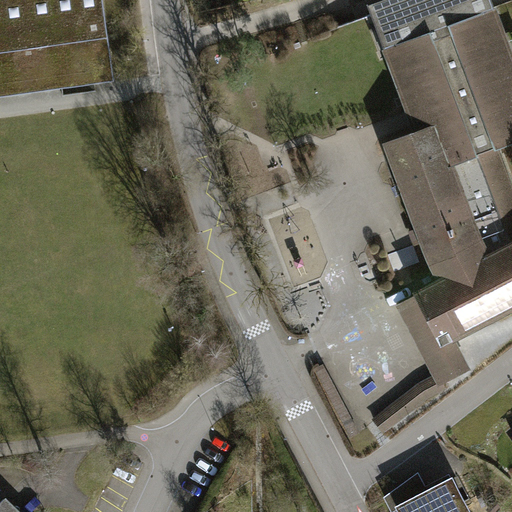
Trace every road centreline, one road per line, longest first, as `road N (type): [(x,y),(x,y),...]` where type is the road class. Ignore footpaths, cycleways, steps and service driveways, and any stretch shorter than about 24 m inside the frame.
road 1 (residential): [(167,0),(208,202),(275,371)]
road 2 (residential): [(344,498),(511,362)]
road 3 (residential): [(275,371),(178,437),(144,511)]
road 4 (residential): [(275,371),(344,498)]
